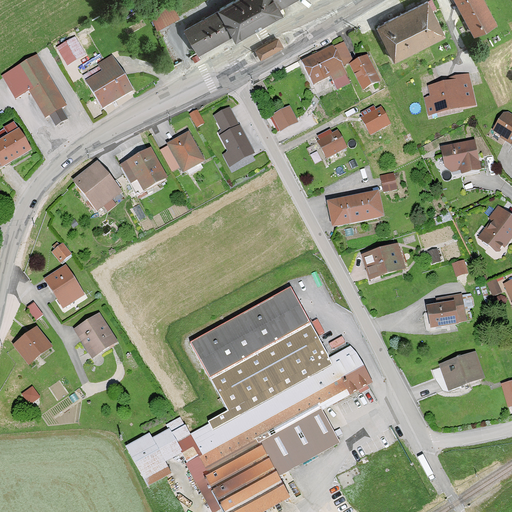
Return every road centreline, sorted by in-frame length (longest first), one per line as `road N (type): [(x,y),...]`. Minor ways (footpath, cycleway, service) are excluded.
road 1 (residential): [(234,79),(425,441)]
road 2 (primary): [(175,92),(85,145),(42,183),(13,240),(0,292)]
road 3 (primary): [(336,0),(175,92)]
road 4 (primary): [(234,79),(366,0)]
